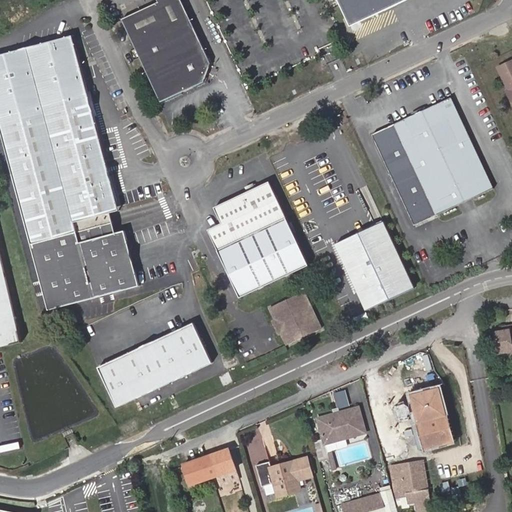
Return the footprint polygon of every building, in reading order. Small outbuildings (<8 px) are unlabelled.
[(123,19),(162,102),(204,81),(211,63),(181,0),(158,0),(159,2),(123,19)] [(337,0),(344,16),(358,22),(404,0),(337,0)] [(348,26),(358,22),(344,16),(348,26)] [(80,241),(75,221),(110,213),(116,211),(74,38),(0,56),(0,124),(45,309),(137,286),(124,231),(115,233),(80,241)] [(511,60),(498,67),(508,89),(507,90),(511,101),(511,60)] [(450,98),(372,134),(413,224),(492,187),(450,98)] [(247,192),(214,207),(221,223),(207,230),(217,250),(285,219),(268,182),(255,188),(247,192)] [(244,187),(247,192),(255,188),(252,183),(244,187)] [(115,233),(110,213),(75,221),(80,241),(115,233)] [(285,219),(217,250),(238,297),(307,265),(285,219)] [(383,222),(333,245),(365,311),(415,288),(383,222)] [(0,349),(18,345),(18,343),(0,265),(0,349)] [(274,320),(280,333),(286,345),(320,330),(302,292),(268,307),(274,320)] [(274,320),(271,322),(277,334),(280,333),(274,320)] [(114,407),(210,363),(192,323),(96,367),(114,407)] [(504,331),(496,333),(499,354),(511,351),(511,325),(508,327),(509,331),(504,331)] [(391,428),(392,430),(394,429),(408,425),(416,453),(422,451),(453,443),(446,417),(438,387),(408,395),(406,396),(386,401),(384,402),(385,404),(391,428)] [(349,407),(345,390),(334,394),(338,410),(349,407)] [(322,441),(323,445),(325,445),(345,439),(366,433),(359,406),(315,418),(322,441)] [(337,469),(332,451),(347,447),(345,439),(325,445),(329,459),(332,471),(337,469)] [(323,445),(322,441),(314,443),(319,462),(329,459),(325,445),(323,445)] [(240,481),(229,450),(184,465),(192,487),(218,479),(221,488),(240,481)] [(299,482),(314,478),(308,456),(270,466),(268,467),(272,483),(263,486),(266,496),(275,493),(276,499),(301,492),(299,482)] [(409,463),(389,466),(395,499),(406,497),(408,505),(415,503),(416,511),(431,511),(432,511),(428,489),(423,461),(409,463)] [(272,483),(268,467),(270,466),(269,462),(255,466),(261,486),(263,486),(272,483)] [(466,478),(457,481),(458,487),(467,485),(466,478)] [(448,481),(440,483),(442,492),(450,490),(448,481)] [(380,492),(380,493),(384,507),(367,511),(397,511),(391,489),(380,492)] [(380,493),(341,504),(343,511),(367,511),(384,507),(380,493)] [(406,497),(395,499),(397,510),(409,508),(407,497),(406,497)]
